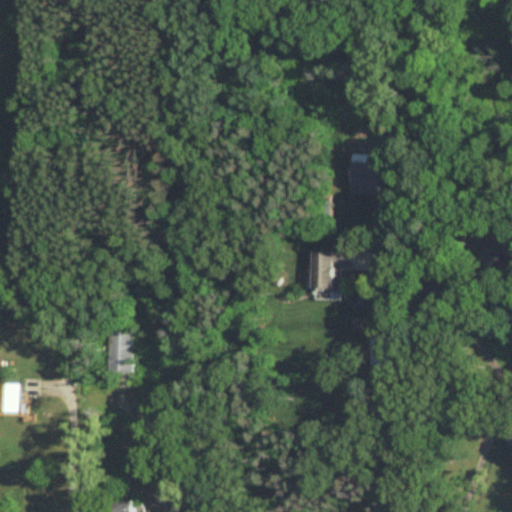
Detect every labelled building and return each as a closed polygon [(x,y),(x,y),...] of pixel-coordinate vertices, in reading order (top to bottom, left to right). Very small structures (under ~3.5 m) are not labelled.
[(382,155),(352,155),(352,195),(382,195),(382,155)] [(511,234),(501,229),(481,264),(495,272),(503,258),(511,263),(511,234)] [(313,251),(313,298),(339,298),(339,269),(353,269),(354,251),(313,251)] [(109,373),(133,373),(133,332),(109,332),(109,373)] [(0,386),(0,411),(19,411),(19,386),(0,386)]
